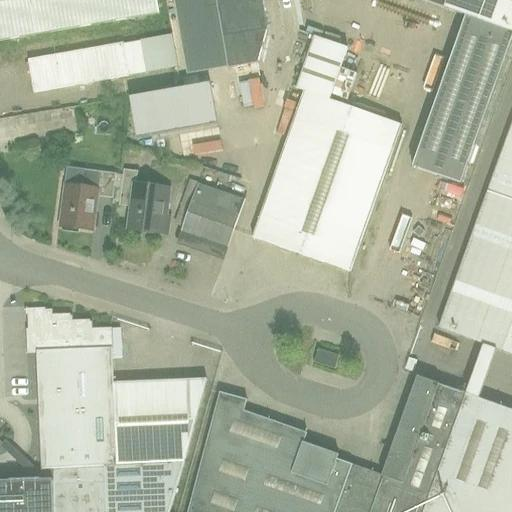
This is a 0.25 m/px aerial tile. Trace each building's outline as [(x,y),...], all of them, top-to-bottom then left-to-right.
[(0,0),(0,41),(159,15),(156,0),(0,0)] [(261,0),(173,0),(187,76),(258,64),(267,30),(261,0)] [(511,0),(417,0),(466,18),(412,168),(461,185),(511,41),(511,0)] [(402,126),(330,101),(348,49),(314,37),(296,89),(304,92),(252,238),(350,272),(402,126)] [(33,93),(128,76),(123,44),(28,61),(33,93)] [(372,105),(388,110),(395,87),(379,82),(372,105)] [(137,140),(217,125),(210,84),(129,98),(137,140)] [(62,101),(0,107),(0,131),(65,124),(62,101)] [(511,125),(438,330),(486,347),(476,378),(469,396),(482,401),(489,382),(500,352),(511,356),(511,125)] [(131,209),(129,231),(168,236),(170,219),(161,218),(162,208),(166,208),(169,191),(137,187),(139,173),(124,171),(119,207),(131,209)] [(64,186),(59,227),(93,231),(97,196),(113,198),(116,175),(90,172),(88,189),(64,186)] [(244,203),(207,190),(210,183),(200,179),(190,181),(175,225),(184,229),(178,244),(223,261),(244,203)] [(0,511),(169,511),(184,462),(206,380),(114,383),(113,359),(112,350),(113,350),(112,329),(110,329),(92,330),(92,322),(73,323),(73,317),(53,317),(52,310),(27,311),(29,345),(29,355),(37,354),(41,470),(40,472),(25,458),(20,464),(34,478),(32,480),(10,480),(0,480),(0,511)] [(335,370),(339,357),(318,350),(314,363),(335,370)] [(511,511),(511,411),(482,401),(469,396),(421,379),(384,477),(336,459),(338,455),(303,443),(306,433),(243,411),(246,400),(219,393),(187,511),(511,511)]
